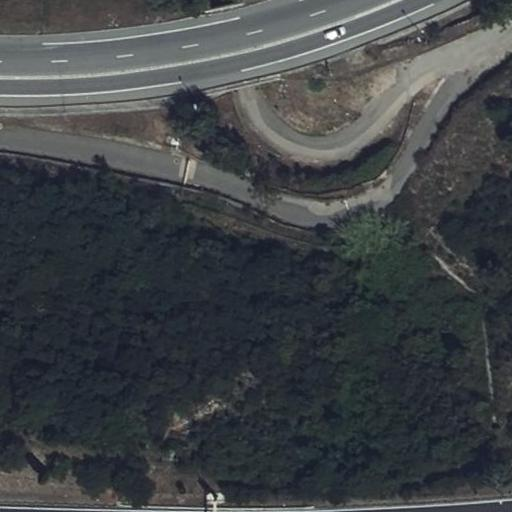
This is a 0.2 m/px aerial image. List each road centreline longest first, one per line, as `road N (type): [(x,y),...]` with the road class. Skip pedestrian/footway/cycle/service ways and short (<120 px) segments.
road 1 (motorway): [(0,88),(192,72),(309,43),(422,0)]
road 2 (unclassified): [(511,32),(426,66),(355,143),(304,154),(252,117),(221,0)]
road 3 (motorway): [(346,0),(152,50),(0,60)]
